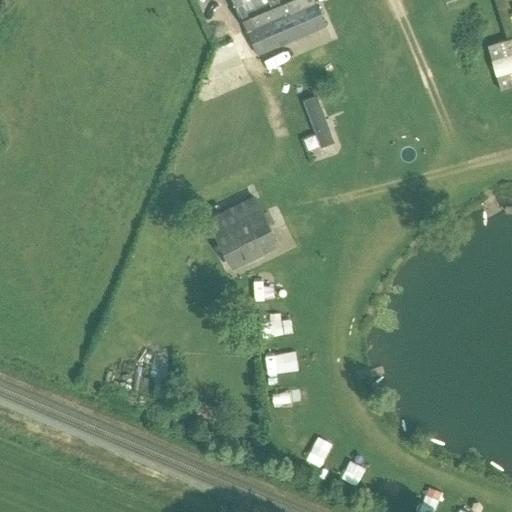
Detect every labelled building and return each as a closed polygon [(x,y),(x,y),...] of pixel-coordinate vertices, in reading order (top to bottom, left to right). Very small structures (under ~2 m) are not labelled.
[(232,0),(257,57),(326,27),(314,0),(232,0)] [(511,39),(488,47),(501,92),(511,88),(511,39)] [(324,90),(311,93),(321,140),(334,138),(324,90)] [(231,272),(280,249),(258,201),(209,224),(231,272)] [(246,266),(271,323),(287,316),(263,259),(246,266)] [(273,376),(292,373),(289,351),(270,353),(273,376)] [(295,407),(294,387),(277,388),(278,408),(295,407)] [(391,487),(402,489),(406,471),(395,468),(391,487)]
